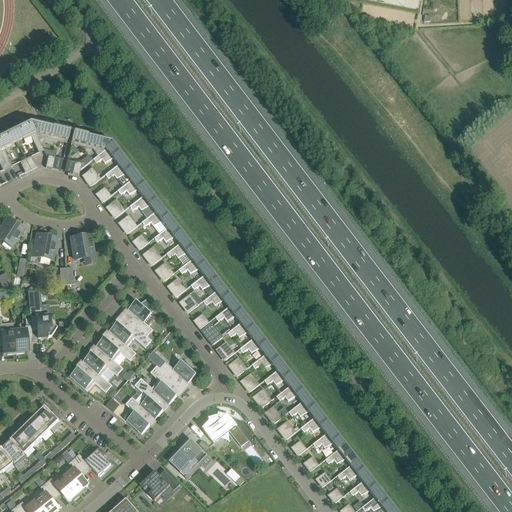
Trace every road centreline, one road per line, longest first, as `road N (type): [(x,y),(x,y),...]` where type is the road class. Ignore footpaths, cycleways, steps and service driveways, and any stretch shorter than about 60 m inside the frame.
road 1 (motorway): [(124,0),(511,507)]
road 2 (motorway): [(511,456),(163,0)]
road 3 (track): [(511,270),(293,0)]
road 4 (residential): [(326,511),(245,408),(221,397)]
road 5 (residential): [(221,397),(217,372),(137,268)]
road 6 (residential): [(41,377),(137,268)]
road 7 (unclassified): [(143,461),(41,377)]
